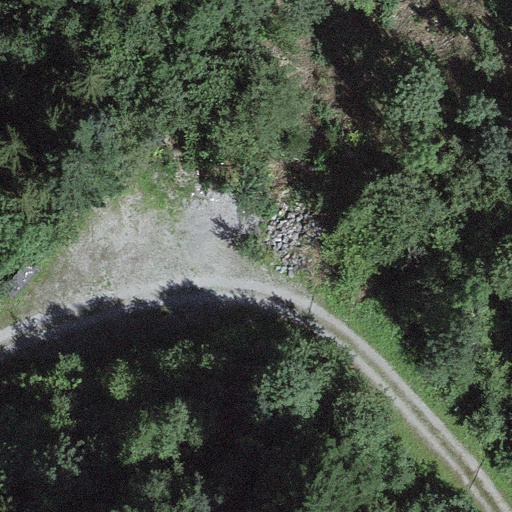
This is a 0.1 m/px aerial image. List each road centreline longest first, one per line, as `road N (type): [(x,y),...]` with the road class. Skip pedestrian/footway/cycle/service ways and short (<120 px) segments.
road 1 (track): [(493,511),(445,440),(356,339),(272,283),(162,261)]
road 2 (track): [(162,261),(75,280),(0,330)]
